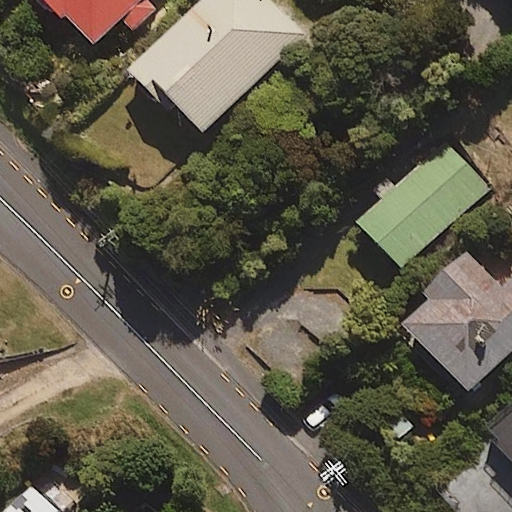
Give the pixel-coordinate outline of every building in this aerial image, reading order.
[(43,0),(102,58),(132,28),(142,38),(158,21),(147,10),(157,0),(43,0)] [(313,43),(268,0),(216,0),(139,80),(210,149),(313,43)] [(490,187),(443,144),(363,232),(410,274),(490,187)] [(511,289),(509,293),(476,262),(408,334),(479,401),(511,366),(511,289)] [(511,418),(493,438),(511,455),(511,418)] [(72,511),(81,504),(49,474),(12,511),(72,511)]
